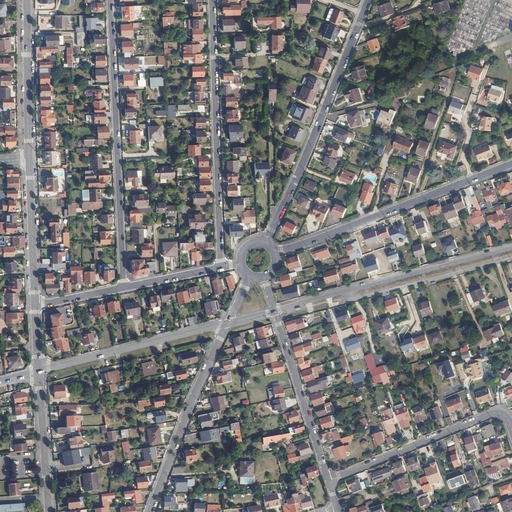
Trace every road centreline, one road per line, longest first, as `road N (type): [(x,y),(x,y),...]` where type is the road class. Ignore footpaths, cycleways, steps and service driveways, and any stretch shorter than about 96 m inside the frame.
road 1 (residential): [(110,0),(123,287)]
road 2 (residential): [(212,0),(221,267)]
road 3 (unclassified): [(369,0),(266,242)]
road 4 (residential): [(511,164),(275,252)]
road 5 (residential): [(227,324),(150,511)]
road 6 (residential): [(328,480),(491,414),(511,429)]
road 7 (tertiary): [(39,371),(227,324)]
road 8 (residential): [(511,256),(345,299),(342,291)]
road 9 (residential): [(328,480),(274,311)]
road 10 (tertiary): [(342,291),(511,247)]
road 11 (secondary): [(27,0),(29,159)]
road 12 (secondary): [(29,159),(35,305)]
road 13 (secondary): [(39,371),(49,511)]
